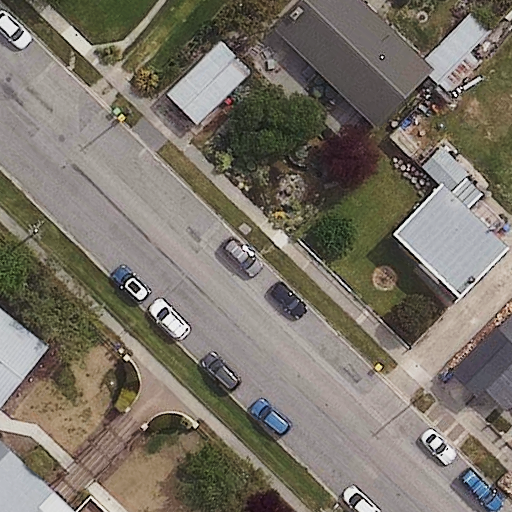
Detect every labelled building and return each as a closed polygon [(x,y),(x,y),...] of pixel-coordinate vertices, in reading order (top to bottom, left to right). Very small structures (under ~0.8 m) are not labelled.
[(349,0),(302,0),(270,32),(376,137),(432,81),(349,0)] [(224,43),(168,99),(207,138),(263,82),(224,43)] [(433,184),(381,237),(450,305),(503,252),(433,184)] [(62,357),(0,301),(0,419),(4,423),(62,357)] [(511,312),(509,310),(448,379),(497,422),(511,405),(511,312)] [(85,511),(0,431),(0,511),(85,511)]
